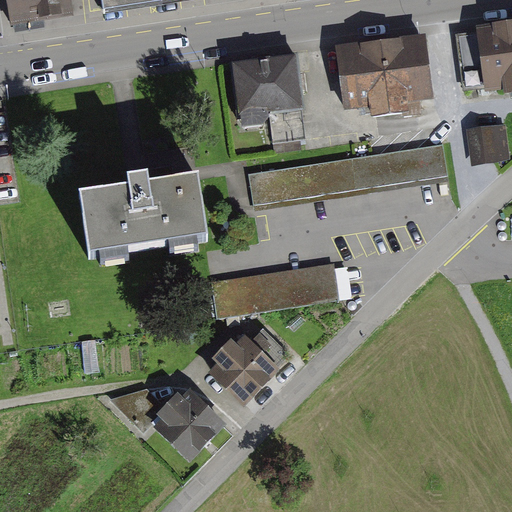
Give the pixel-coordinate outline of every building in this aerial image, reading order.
[(76,0),(11,0),(16,29),(79,20),(76,0)] [(108,0),(111,16),(216,0),(215,0),(108,0)] [(511,26),(466,31),(473,92),(511,87),(511,26)] [(433,40),(346,48),(352,111),(377,108),(378,120),(425,115),(424,102),(438,101),(433,40)] [(301,54),(239,62),(247,117),(309,109),(301,54)] [(477,123),(478,162),(511,161),(510,123),(477,123)] [(445,145),(252,175),(258,210),(450,181),(445,145)] [(196,178),(83,195),(93,262),(206,245),(196,178)] [(337,268),(214,284),(219,319),(341,303),(337,268)] [(284,374),(250,340),(213,377),(248,411),(284,374)] [(149,391),(118,401),(145,433),(158,424),(169,415),(149,391)] [(169,415),(158,424),(192,464),(231,431),(197,391),(169,415)]
